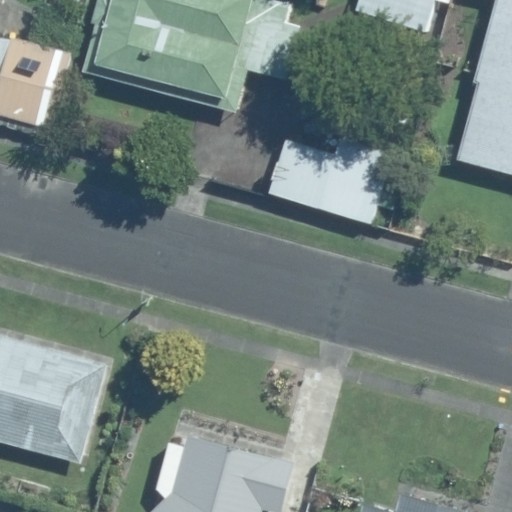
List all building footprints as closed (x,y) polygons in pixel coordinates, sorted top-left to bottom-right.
[(7,0),(0,0),(0,112),(42,124),(63,49),(7,33),(7,0)] [(104,0),(98,23),(85,68),(114,77),(242,113),(254,69),(271,74),(291,79),(306,24),(295,21),(299,4),(286,0),(104,0)] [(363,0),(361,8),(365,9),(433,30),(442,0),(363,0)] [(511,171),(511,0),(501,0),(479,83),(483,84),(462,158),(511,171)] [(282,192),(382,222),(392,225),(402,192),(412,157),(345,138),(340,154),(286,137),(271,189),(282,192)] [(0,437),(89,462),(115,368),(0,336),(0,437)] [(193,435),(183,492),(159,511),(257,511),(263,494),(288,502),(300,464),(193,435)] [(363,500),(360,511),(482,511),(409,489),(403,511),(393,508),(363,500)]
